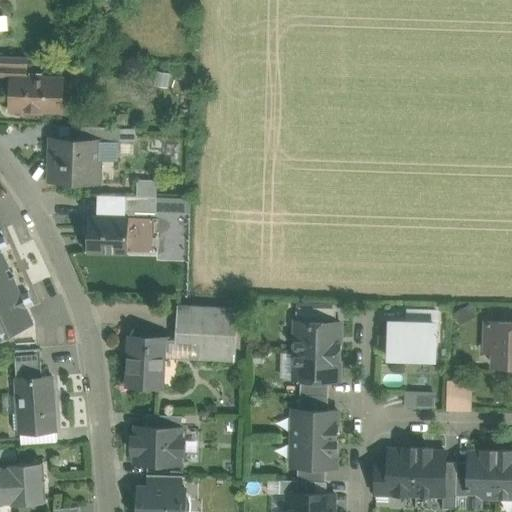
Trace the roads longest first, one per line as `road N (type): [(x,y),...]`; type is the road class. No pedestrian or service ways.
road 1 (residential): [(111,511),(93,350),(64,264),(0,158)]
road 2 (residential): [(511,423),(361,419)]
